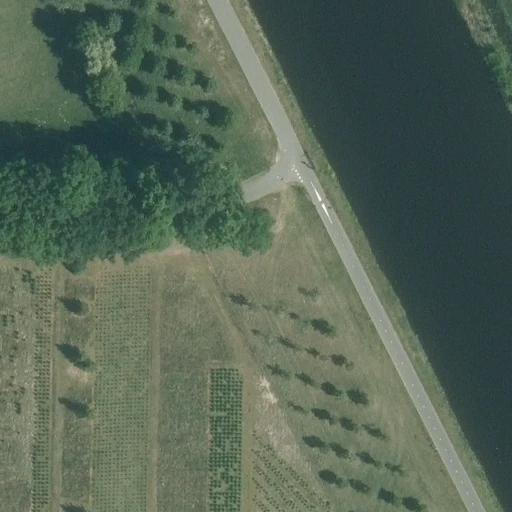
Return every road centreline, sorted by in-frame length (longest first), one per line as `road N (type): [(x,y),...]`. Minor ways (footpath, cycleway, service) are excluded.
road 1 (residential): [(0,208),(224,203)]
road 2 (residential): [(302,167),(215,0)]
